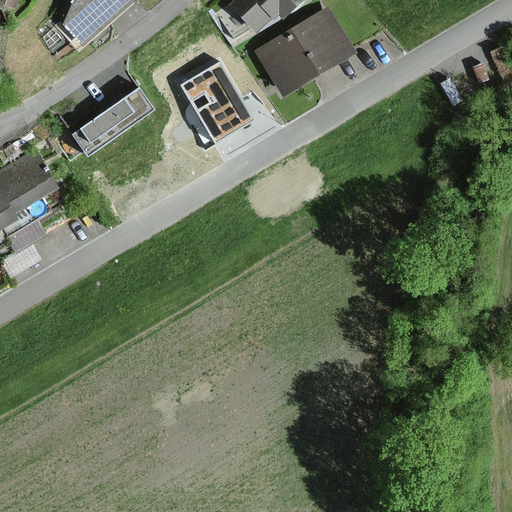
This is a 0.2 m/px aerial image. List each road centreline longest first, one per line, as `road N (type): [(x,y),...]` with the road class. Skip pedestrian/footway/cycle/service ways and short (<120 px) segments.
road 1 (residential): [(511,6),(0,313)]
road 2 (unclassified): [(0,127),(41,108),(180,0)]
